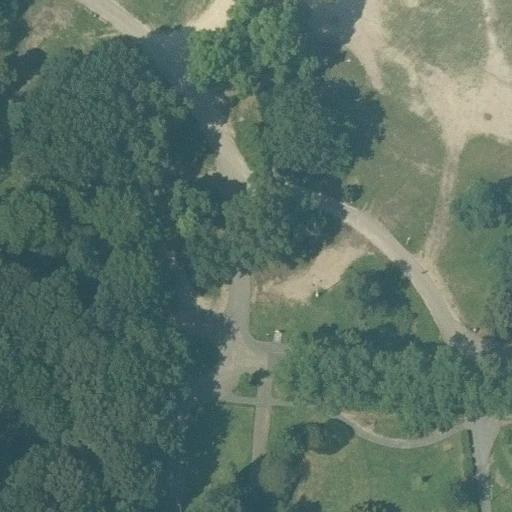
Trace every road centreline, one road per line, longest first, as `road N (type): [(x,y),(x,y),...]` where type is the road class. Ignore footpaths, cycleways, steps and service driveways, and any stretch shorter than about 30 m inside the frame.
road 1 (residential): [(234,362),(511,375)]
road 2 (residential): [(234,362),(219,326),(198,319),(176,326),(160,355),(181,389)]
road 3 (residential): [(167,511),(181,389)]
